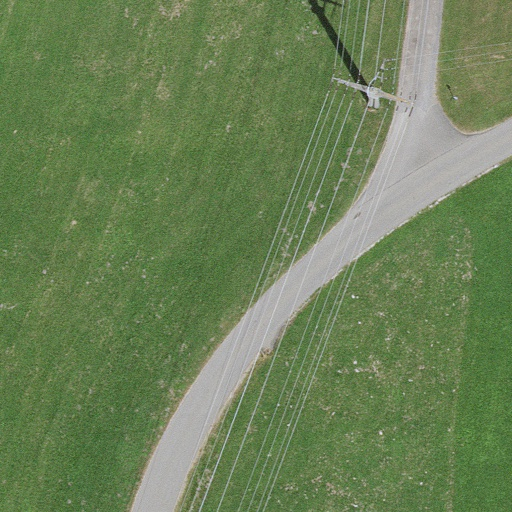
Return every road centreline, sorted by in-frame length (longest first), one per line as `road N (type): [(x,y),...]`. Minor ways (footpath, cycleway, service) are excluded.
road 1 (residential): [(419,189),(314,278),(236,361),(157,511)]
road 2 (residential): [(429,0),(419,189)]
